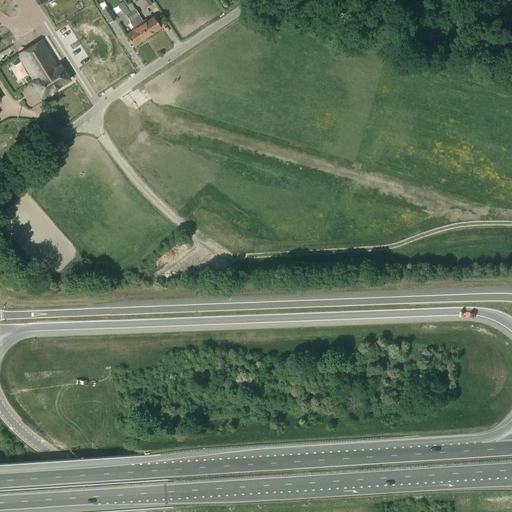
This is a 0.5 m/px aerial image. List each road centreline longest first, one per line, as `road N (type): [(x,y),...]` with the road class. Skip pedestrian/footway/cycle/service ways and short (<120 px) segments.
road 1 (motorway): [(0,335),(32,326),(459,314),(511,329)]
road 2 (motorway): [(511,294),(0,315)]
road 3 (motorway): [(0,503),(448,473)]
road 4 (track): [(117,91),(145,110),(511,218)]
road 5 (motorway): [(389,455),(0,480)]
road 6 (residential): [(99,106),(258,0)]
road 7 (secondary): [(126,511),(26,435),(0,405)]
road 8 (residential): [(0,196),(99,106)]
road 9 (residential): [(27,0),(99,106)]
road 10 (motorway): [(511,427),(389,455)]
road 11 (motorway): [(511,447),(389,455)]
